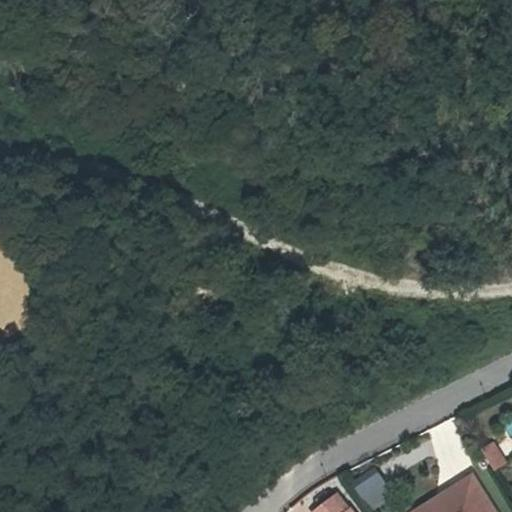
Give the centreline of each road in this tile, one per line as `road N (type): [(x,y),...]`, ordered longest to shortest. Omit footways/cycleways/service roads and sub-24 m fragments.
road 1 (residential): [(0,149),(199,212),(278,255),(368,280),(448,292),(511,284)]
road 2 (residential): [(261,511),(297,480),(511,375)]
